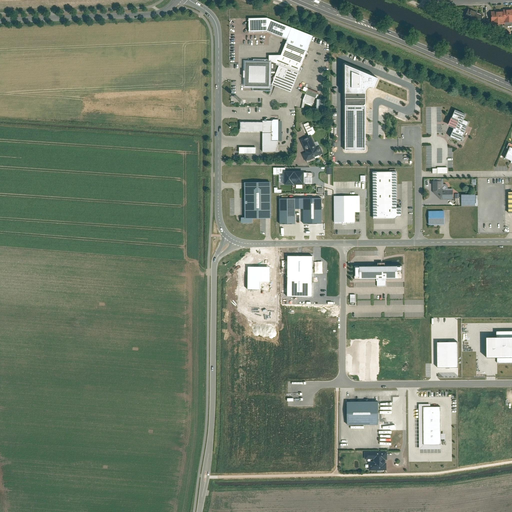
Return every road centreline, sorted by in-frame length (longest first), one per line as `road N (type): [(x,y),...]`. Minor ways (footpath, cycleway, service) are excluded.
road 1 (unclassified): [(199,511),(212,408),(214,264),(232,239)]
road 2 (unclassified): [(232,239),(218,211),(218,33),(210,14),(189,0)]
road 3 (primary): [(306,0),(511,86)]
road 4 (unclassified): [(177,0),(143,15),(0,19)]
road 5 (unclassified): [(343,380),(511,383)]
road 6 (unclassified): [(343,243),(343,380)]
